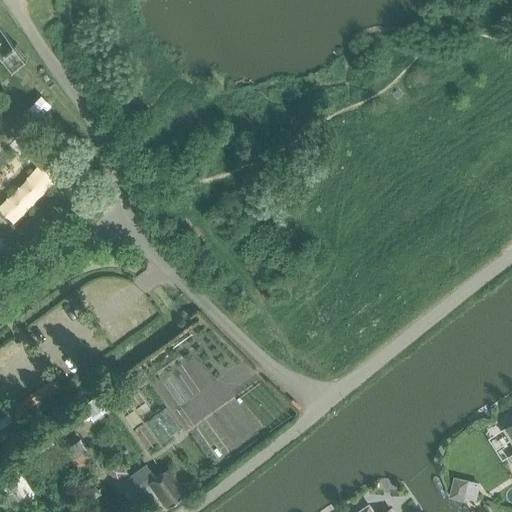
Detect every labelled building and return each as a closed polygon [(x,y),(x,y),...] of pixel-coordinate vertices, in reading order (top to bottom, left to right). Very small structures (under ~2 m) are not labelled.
[(79,163),(71,169),(79,179),(87,173),(79,163)] [(110,409),(99,393),(66,416),(67,418),(49,430),(56,439),(72,428),(73,429),(90,417),(93,421),(110,409)] [(145,422),(161,443),(181,428),(166,407),(145,422)] [(0,419),(0,429),(2,428),(13,420),(8,413),(0,419)] [(87,477),(101,467),(76,432),(62,441),(87,477)] [(11,458),(0,465),(0,486),(17,511),(39,497),(11,458)] [(167,508),(186,495),(169,468),(155,477),(146,463),(130,475),(149,505),(161,497),(167,508)] [(455,476),(450,497),(465,500),(466,496),(477,499),(481,483),(455,476)]
